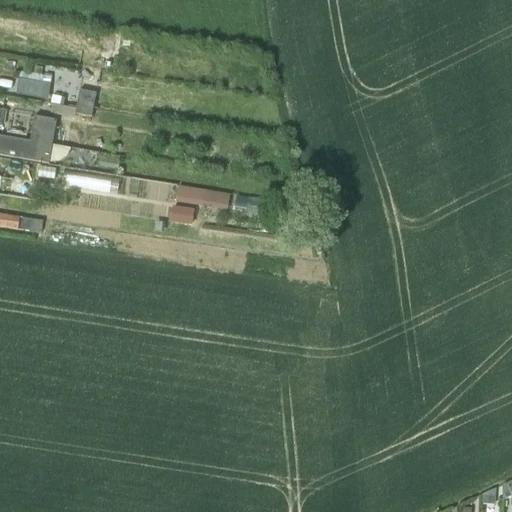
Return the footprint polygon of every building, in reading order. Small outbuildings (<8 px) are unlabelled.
[(49,84),(50,78),(30,75),(29,81),(49,84)] [(92,109),(95,95),(80,93),(77,106),(92,109)] [(77,149),(80,132),(70,130),(67,147),(77,149)] [(186,145),(183,162),(193,163),(196,146),(186,145)] [(95,188),(117,189),(118,175),(68,173),(68,183),(95,183),(95,188)] [(226,207),(228,196),(207,192),(205,203),(226,207)] [(276,214),(278,204),(263,202),(262,212),(276,214)] [(41,239),(43,222),(14,218),(12,226),(26,227),(25,233),(30,234),(29,238),(41,239)] [(503,503),(511,499),(511,482),(503,486),(503,503)] [(495,508),(496,498),(483,497),(483,507),(495,508)]
